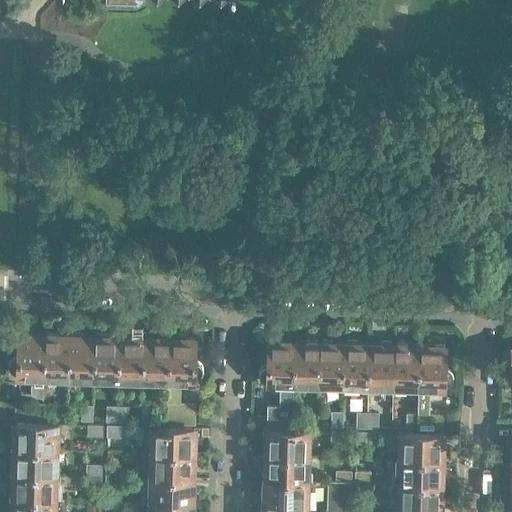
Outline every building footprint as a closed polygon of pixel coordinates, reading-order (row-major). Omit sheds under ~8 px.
[(68,376),(69,335),(59,334),(57,332),(49,332),(46,334),(44,334),(43,375),(44,375),(68,376)] [(43,375),(44,334),(19,333),(19,356),(17,356),(16,356),(14,357),(12,358),(11,359),(10,361),(10,362),(9,363),(9,364),(9,365),(9,366),(10,368),(11,369),(12,371),(14,372),(15,372),(16,372),(18,373),(18,375),(34,375),(34,388),(31,388),(31,400),(43,400),(44,375),(43,375)] [(93,376),(94,335),(84,335),(82,333),(74,333),(71,335),(69,335),(68,376),(93,376)] [(118,377),(119,336),(109,336),(107,334),(98,333),(96,335),(94,335),(93,376),(118,377)] [(143,378),(145,337),(143,337),(141,335),(132,334),(130,336),(119,336),(118,377),(143,378)] [(168,378),(170,337),(168,337),(165,335),(157,335),(155,337),(145,337),(143,378),(168,378)] [(195,338),(170,337),(168,378),(168,402),(179,402),(180,379),(194,380),(194,377),(196,377),(198,377),(200,376),(201,375),(201,374),(202,373),(203,372),(203,371),(203,370),(203,368),(203,367),(202,365),(201,364),(200,363),(198,362),(197,361),(196,361),(194,361),(195,338)] [(318,382),(319,341),(318,341),(316,339),(308,339),(305,341),(294,340),(293,381),(294,381),(318,382)] [(343,382),(344,342),(334,342),(332,340),(323,339),(321,341),(319,341),(318,382),(343,382)] [(293,381),(294,340),(269,340),(268,363),(267,363),(266,363),(264,363),(262,364),(261,366),(260,367),(260,368),(259,369),(259,370),(259,371),(259,372),(260,374),(260,375),(261,376),(263,378),(264,378),(265,379),(267,379),(268,379),(268,381),(280,382),(279,396),(293,396),(294,381),(293,381)] [(368,383),(369,343),(359,342),(356,340),(348,340),(346,342),(344,342),(343,382),(368,383)] [(393,384),(394,343),(393,343),(390,341),(382,341),(380,343),(369,343),(368,383),(393,384)] [(418,384),(419,344),(409,344),(406,342),(398,341),(395,343),(394,343),(393,384),(418,384)] [(445,345),(419,344),(418,384),(418,412),(416,412),(416,427),(435,428),(443,428),(443,413),(427,412),(427,405),(431,402),(432,386),(443,386),(443,384),(446,384),(448,383),(449,383),(450,382),(451,381),(452,379),(453,377),(453,376),(453,375),(453,374),(452,372),(451,371),(450,370),(449,369),(448,368),(447,368),(445,368),(444,368),(445,345)] [(293,416),(293,396),(279,396),(279,404),(267,404),(267,417),(288,418),(293,418),(293,416)] [(41,402),(33,402),(16,401),(15,417),(23,417),(41,418),(41,402)] [(68,402),(67,402),(56,402),(55,418),(68,418),(68,402)] [(94,404),(81,403),(80,419),(92,420),(94,404)] [(118,421),(118,404),(106,404),(106,420),(118,421)] [(129,405),(118,404),(118,421),(128,421),(129,405)] [(154,406),(141,405),(141,421),(153,421),(154,406)] [(165,421),(186,422),(194,422),(195,406),(166,405),(165,421)] [(329,411),(329,425),(341,426),(341,412),(329,411)] [(366,426),(367,411),(356,411),(355,425),(366,426)] [(378,412),(367,411),(366,426),(378,427),(378,412)] [(416,427),(416,412),(405,412),(404,427),(416,427)] [(303,425),(303,419),(303,417),(293,416),(293,418),(288,418),(288,425),(303,425)] [(288,430),(288,425),(288,418),(267,417),(266,439),(264,442),(264,450),(266,452),(266,455),(265,455),(307,456),(308,431),(288,430)] [(14,446),(56,448),(57,423),(23,422),(15,421),(15,432),(13,435),(12,443),(14,446)] [(101,436),(102,424),(87,423),(86,435),(101,436)] [(121,436),(122,424),(106,423),(106,435),(121,436)] [(152,425),(151,450),(193,451),(195,448),(196,440),(194,437),(194,426),(152,425)] [(345,442),(345,430),(330,430),(329,441),(345,442)] [(354,430),(354,442),(371,442),(372,430),(354,430)] [(400,432),(399,457),(442,458),(442,457),(444,455),(444,446),(442,444),(442,433),(400,432)] [(55,473),(56,448),(14,446),(14,448),(12,451),(12,459),(14,462),(14,472),(55,473)] [(193,453),(193,451),(151,450),(150,475),(193,476),(193,466),(195,464),(195,456),(193,453)] [(306,483),(307,456),(265,455),(264,458),(263,466),(265,468),(265,482),(306,483)] [(442,460),(442,458),(399,457),(399,482),(441,483),(441,473),(443,471),(444,462),(442,460)] [(86,463),(85,473),(101,474),(101,463),(86,463)] [(121,464),(105,463),(105,474),(121,474),(121,464)] [(335,469),(335,479),(351,480),(351,469),(335,469)] [(369,470),(354,470),(354,480),(369,481),(369,470)] [(55,473),(14,472),(13,482),(11,485),(11,493),(13,496),(13,497),(55,498),(55,499),(62,499),(63,482),(60,482),(61,474),(55,473)] [(101,485),(101,474),(85,473),(85,485),(101,485)] [(120,486),(121,474),(105,474),(104,485),(120,486)] [(192,487),(193,476),(150,475),(150,500),(192,502),(192,500),(194,498),(194,490),(192,487)] [(350,498),(351,480),(335,479),(326,479),(326,497),(350,498)] [(305,511),(306,483),(265,482),(264,511),(305,511)] [(441,485),(441,483),(399,482),(398,511),(438,511),(439,509),(440,509),(441,498),(443,495),(443,487),(441,485)] [(54,511),(55,499),(55,498),(13,497),(13,498),(11,500),(11,509),(12,511),(54,511)] [(350,511),(350,498),(326,497),(325,511),(350,511)] [(192,503),(192,502),(150,500),(149,511),(193,511),(194,505),(192,503)]
